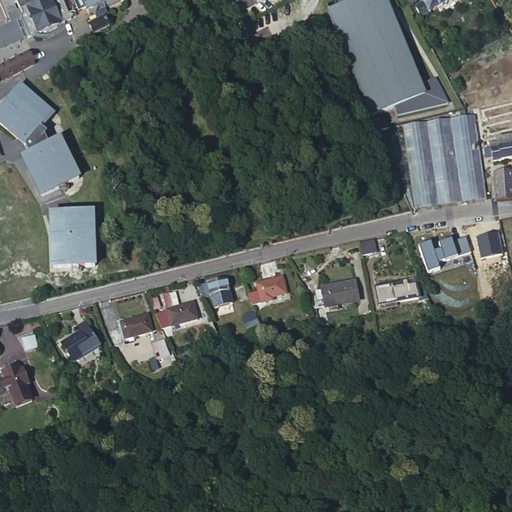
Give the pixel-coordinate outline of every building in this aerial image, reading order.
[(12,0),(18,12),(20,17),(19,21),(25,36),(27,40),(37,35),(40,35),(42,35),(45,34),(49,33),(51,32),(53,31),(56,29),(57,28),(58,27),(61,24),(70,20),(62,1),(64,0),(40,0),(33,3),(31,0),(12,0)] [(69,0),(70,1),(72,0),(73,0),(78,11),(85,7),(82,1),(80,2),(78,0),(69,0)] [(78,0),(80,2),(82,1),(85,7),(86,9),(104,1),(104,0),(78,0)] [(383,0),(362,0),(327,15),(371,119),(392,107),(397,116),(449,104),(435,78),(420,85),(383,0)] [(419,0),(421,3),(413,7),(419,17),(448,0),(419,0)] [(20,17),(18,12),(11,15),(7,17),(12,29),(14,30),(17,28),(21,37),(25,36),(19,21),(20,17)] [(108,25),(104,16),(88,24),(93,33),(108,25)] [(7,17),(0,19),(0,48),(23,41),(27,40),(25,36),(21,37),(17,28),(14,30),(12,29),(7,17)] [(0,82),(4,81),(26,69),(33,65),(27,54),(0,67),(0,82)] [(511,83),(460,95),(464,110),(511,98),(511,83)] [(5,104),(0,109),(0,124),(16,139),(19,136),(21,139),(24,146),(25,147),(28,153),(24,158),(21,159),(40,197),(57,189),(56,187),(57,186),(59,185),(63,193),(63,192),(60,187),(77,179),(59,141),(48,146),(43,137),(46,134),(40,128),(52,115),(21,86),(8,100),(10,102),(8,104),(7,106),(5,104)] [(511,98),(464,110),(464,111),(473,109),(474,116),(402,126),(403,134),(414,210),(486,201),(477,141),(485,139),(485,138),(511,131),(511,98)] [(414,210),(403,134),(386,136),(389,159),(398,158),(401,187),(411,211),(414,210)] [(511,136),(496,139),(497,143),(489,144),(490,149),(484,150),(486,159),(492,158),(492,162),(511,158),(511,136)] [(511,173),(496,174),(498,200),(511,199),(511,173)] [(96,213),(50,214),(52,263),(98,261),(96,213)] [(0,226),(0,228),(13,254),(31,244),(17,217),(0,226)] [(489,227),(468,230),(476,286),(498,283),(489,227)] [(0,259),(13,254),(0,228),(0,259)] [(374,240),(358,243),(361,256),(377,253),(374,240)] [(272,298),(286,294),(282,277),(256,284),(257,290),(246,293),(252,306),(273,301),(272,298)] [(225,280),(197,287),(201,298),(209,296),(213,309),(232,304),(225,280)] [(403,283),(376,288),(379,306),(419,298),(416,284),(403,286),(403,283)] [(359,301),(355,284),(334,288),(334,287),(321,290),(321,292),(315,293),(317,303),(323,302),(324,308),(359,301)] [(176,294),(168,295),(172,308),(179,306),(176,294)] [(198,329),(192,303),(179,306),(172,308),(168,295),(162,297),(172,336),(198,329)] [(156,298),(149,300),(153,310),(160,308),(156,298)] [(120,324),(125,340),(152,333),(147,316),(120,324)] [(92,332),(91,332),(85,321),(76,327),(79,333),(71,338),(73,340),(62,346),(72,362),(82,356),(83,357),(101,346),(92,332)] [(24,351),(37,348),(34,335),(21,338),(24,351)] [(62,346),(73,340),(71,338),(61,345),(62,346)] [(155,361),(168,356),(163,340),(150,344),(155,361)] [(0,377),(0,407),(13,403),(15,408),(31,402),(18,367),(2,373),(3,377),(0,377)] [(11,430),(0,434),(0,443),(14,438),(11,430)]
